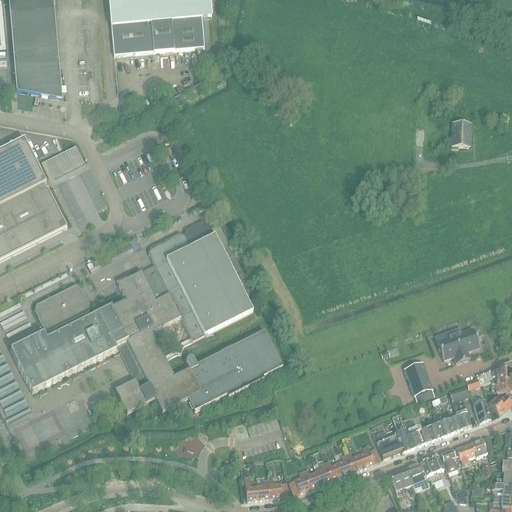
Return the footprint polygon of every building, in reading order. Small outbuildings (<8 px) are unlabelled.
[(8,4),(11,34),(55,30),(53,0),(8,4)] [(211,20),(208,0),(108,0),(111,28),(113,58),(204,50),(201,21),(211,20)] [(11,34),(13,64),(58,60),(55,30),(11,34)] [(62,102),(58,60),(13,64),(16,94),(62,102)] [(469,149),(470,127),(456,126),(456,123),(452,123),(451,149),(451,151),(458,151),(458,149),(469,149)] [(47,139),(50,145),(57,142),(54,136),(47,139)] [(0,261),(66,228),(47,190),(46,190),(44,186),(46,184),(24,140),(0,152),(0,261)] [(75,147),(45,162),(54,179),(84,164),(75,147)] [(184,237),(179,236),(151,250),(152,252),(150,256),(148,257),(168,297),(155,304),(154,302),(155,301),(141,275),(117,287),(126,303),(124,304),(123,304),(103,314),(87,322),(85,317),(88,315),(90,310),(80,290),(75,288),(36,308),(34,313),(44,333),(45,333),(44,337),(43,336),(10,353),(31,396),(118,352),(122,360),(134,383),(115,393),(127,416),(147,406),(147,405),(155,401),(162,415),(187,402),(194,414),(226,398),(227,400),(264,382),(263,380),(282,370),(275,356),(275,353),(273,349),(270,347),(264,334),(231,350),(231,349),(220,355),(196,368),(193,363),(192,361),(190,360),(188,361),(186,362),(185,364),(186,366),(188,371),(173,379),(172,377),(165,362),(178,356),(180,357),(183,348),(192,344),(252,314),(245,300),(253,296),(229,249),(222,253),(214,238),(190,250),(184,237)] [(135,240),(129,243),(134,253),(140,250),(135,240)] [(65,273),(24,294),(26,299),(68,278),(65,273)] [(18,302),(0,311),(0,316),(20,306),(18,302)] [(24,311),(0,322),(0,323),(3,329),(27,317),(24,311)] [(30,322),(7,335),(9,338),(32,326),(30,322)] [(463,329),(438,337),(440,343),(446,362),(457,358),(459,365),(473,360),(471,353),(483,349),(476,330),(465,334),(463,329)] [(388,343),(393,362),(406,359),(402,340),(388,343)] [(438,398),(425,360),(406,366),(419,404),(438,398)] [(7,362),(0,365),(0,373),(10,368),(7,362)] [(493,374),(493,385),(511,383),(511,377),(511,373),(511,365),(499,370),(499,374),(493,374)] [(11,371),(0,376),(0,384),(15,377),(11,371)] [(16,380),(0,388),(0,395),(19,386),(16,380)] [(465,385),(466,386),(468,393),(479,389),(477,382),(476,382),(465,385)] [(511,395),(511,383),(493,385),(493,395),(496,395),(496,396),(511,395)] [(21,389),(0,399),(0,400),(2,406),(24,395),(21,389)] [(452,405),(462,402),(468,400),(465,390),(459,392),(459,394),(449,397),(452,405)] [(444,398),(438,400),(440,405),(440,406),(446,404),(444,398)] [(25,399),(4,409),(7,415),(28,405),(25,399)] [(498,419),(511,407),(505,399),(498,405),(495,402),(488,408),(498,419)] [(462,402),(452,405),(456,416),(457,420),(462,433),(471,430),(471,429),(466,413),(462,402)] [(479,426),(490,423),(484,405),(473,408),(479,426)] [(30,408),(5,420),(7,424),(9,422),(31,411),(30,408)] [(457,420),(447,424),(453,437),(462,433),(457,420)] [(447,424),(437,427),(443,441),(453,437),(447,424)] [(437,427),(418,435),(423,448),(443,441),(437,427)] [(407,434),(405,435),(413,452),(423,448),(418,435),(416,430),(407,434)] [(394,436),(392,437),(399,455),(401,454),(402,457),(413,452),(405,435),(404,432),(394,436)] [(382,461),(399,455),(392,437),(386,439),(384,435),(373,439),(375,444),(382,461)] [(482,442),(481,442),(486,457),(494,454),(489,440),(482,443),(482,442)] [(481,442),(470,446),(475,460),(475,461),(486,457),(481,442)] [(467,462),(475,460),(470,446),(455,452),(456,453),(460,463),(456,465),(458,470),(461,469),(462,469),(468,467),(467,462)] [(364,456),(357,458),(363,471),(379,465),(374,452),(368,454),(367,449),(362,451),(364,456)] [(456,453),(453,453),(441,458),(444,466),(443,467),(446,476),(456,472),(456,471),(458,470),(456,465),(460,463),(456,453)] [(350,456),(345,458),(352,475),(363,471),(357,458),(352,460),(350,456)] [(342,464),(336,466),(341,479),(352,475),(345,458),(341,459),(342,464)] [(419,466),(423,477),(426,483),(429,481),(432,485),(441,482),(438,475),(443,473),(438,459),(419,466)] [(329,464),(324,466),(331,484),(341,479),(336,466),(330,469),(329,464)] [(499,468),(502,468),(501,476),(502,476),(503,476),(511,476),(511,464),(502,464),(499,464),(499,468)] [(321,472),(315,475),(320,488),(331,484),(324,466),(319,468),(321,472)] [(418,467),(406,471),(410,479),(409,479),(412,487),(415,495),(428,491),(426,485),(423,477),(422,477),(418,467)] [(485,480),(493,477),(489,467),(481,471),(485,480)] [(394,493),(412,487),(409,479),(410,479),(406,471),(389,477),(394,493)] [(307,472),(302,474),(310,492),(320,488),(315,475),(309,477),(307,472)] [(302,474),(299,476),(298,476),(300,481),(288,485),(293,498),(310,492),(302,474)] [(496,481),(495,487),(497,487),(511,488),(511,476),(503,476),(502,482),(496,481)] [(249,479),(244,480),(246,504),(258,503),(256,489),(250,490),(249,479)] [(272,482),(267,483),(269,502),(287,500),(285,486),(273,487),(272,482)] [(263,488),(256,489),(258,503),(269,502),(267,483),(262,483),(263,488)] [(502,494),(501,499),(511,499),(511,488),(497,487),(495,487),(492,488),(491,493),(502,494)] [(471,491),(471,498),(481,498),(481,489),(471,491)] [(458,506),(467,507),(469,491),(455,496),(458,506)] [(501,504),(492,503),(492,510),(511,511),(511,499),(501,499),(501,504)] [(442,506),(444,511),(447,511),(455,509),(452,503),(442,506)]
